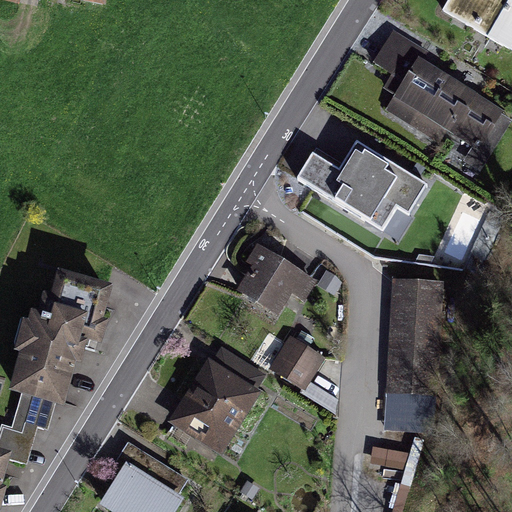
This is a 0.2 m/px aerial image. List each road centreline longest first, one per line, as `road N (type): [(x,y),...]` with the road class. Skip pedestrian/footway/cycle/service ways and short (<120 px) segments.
road 1 (residential): [(244,200),(354,267),(371,302),(349,511)]
road 2 (residential): [(47,511),(244,200)]
road 3 (residential): [(244,200),(368,0)]
